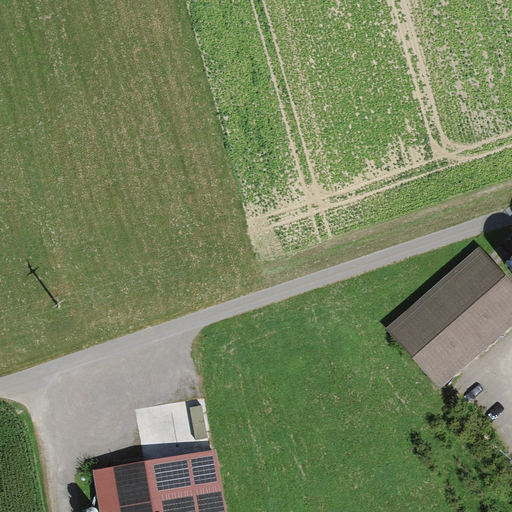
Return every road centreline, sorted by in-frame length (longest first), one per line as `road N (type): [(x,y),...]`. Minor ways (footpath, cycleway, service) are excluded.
road 1 (unclassified): [(0,386),(511,215)]
road 2 (track): [(31,376),(53,511)]
